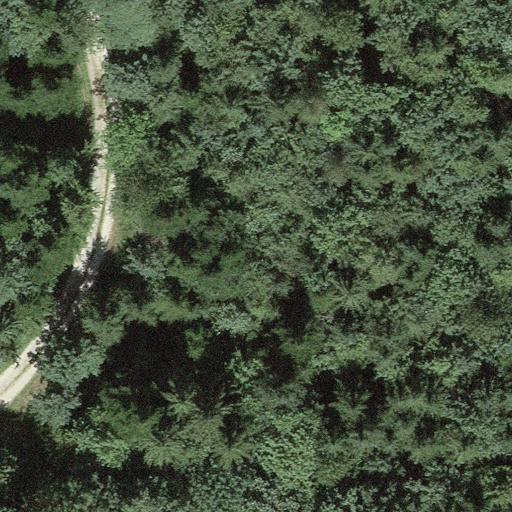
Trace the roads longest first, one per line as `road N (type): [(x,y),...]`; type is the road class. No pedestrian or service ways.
road 1 (track): [(0,433),(511,452)]
road 2 (track): [(80,0),(97,83),(100,168),(83,261),(0,391)]
